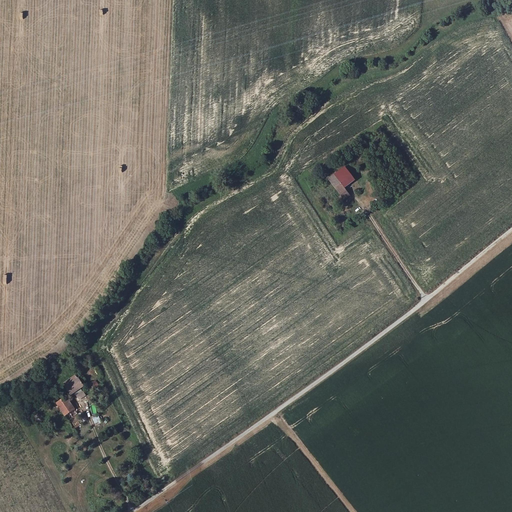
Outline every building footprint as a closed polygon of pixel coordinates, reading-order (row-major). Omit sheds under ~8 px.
[(355,178),(346,165),(329,177),(341,194),(337,197),(339,200),(349,193),(345,185),(355,178)] [(67,387),(72,394),(84,386),(79,379),(67,387)] [(78,401),(86,396),(82,390),(75,395),(78,401)] [(62,409),(70,403),(66,397),(58,403),(62,409)] [(77,413),(70,403),(62,409),(65,414),(70,412),(73,416),(77,413)]
